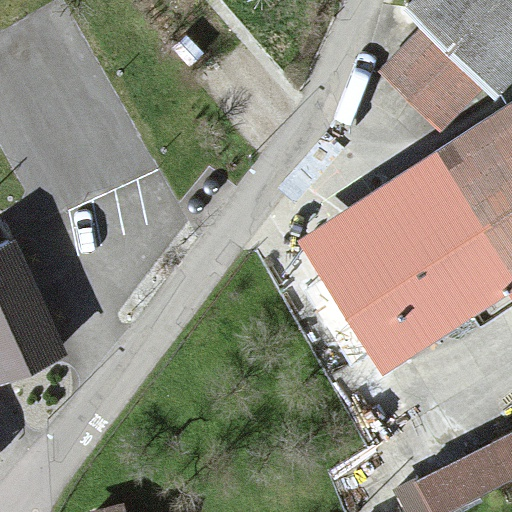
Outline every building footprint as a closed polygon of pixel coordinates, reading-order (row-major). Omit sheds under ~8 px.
[(511,0),(412,0),(404,8),(423,27),(379,71),(441,132),(483,89),(494,100),(511,82),(511,0)] [(209,6),(170,43),(230,107),(269,70),(209,6)] [(511,122),(299,250),(373,372),(511,287),(511,122)] [(17,238),(0,244),(0,384),(67,356),(17,238)] [(511,433),(413,487),(426,511),(464,511),(511,486),(511,433)]
